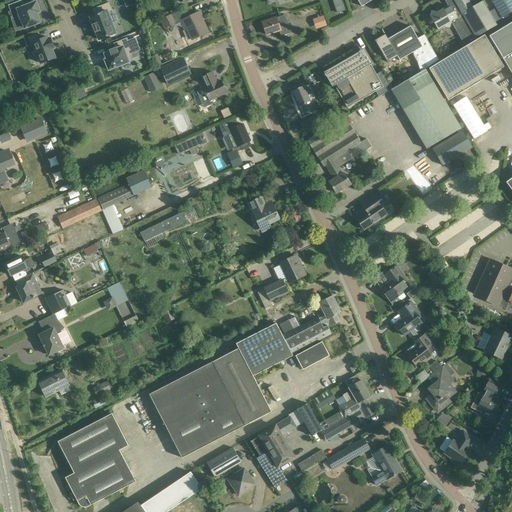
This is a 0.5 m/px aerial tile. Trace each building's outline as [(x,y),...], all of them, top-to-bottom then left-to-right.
[(36,2),(27,6),(27,5),(24,6),(22,0),(8,5),(10,12),(9,13),(13,24),(22,21),(25,29),(40,23),(37,13),(40,12),(36,2)] [(432,11),(430,17),(438,30),(444,26),(450,27),(451,22),(455,20),(463,34),(465,33),(470,41),(497,26),(489,12),(483,1),(472,7),(468,0),(452,0),(451,6),(450,5),(442,9),(443,9),(437,13),(432,11)] [(504,22),(502,18),(511,12),(511,0),(490,0),(495,8),(489,12),(497,26),(504,22)] [(92,25),(95,33),(96,33),(99,40),(115,34),(107,12),(111,10),(109,3),(92,10),(95,16),(90,18),(93,25),(92,25)] [(345,5),(336,7),(338,13),(347,10),(345,5)] [(200,12),(185,19),(182,11),(160,21),(164,29),(174,25),(179,22),(183,30),(185,29),(191,41),(208,33),(204,24),(202,24),(201,21),(204,20),(200,12)] [(280,37),(291,33),(285,15),(262,23),(266,35),(278,31),(280,37)] [(314,29),(325,26),(323,16),(311,19),(314,29)] [(511,22),(489,36),(502,58),(511,51),(511,22)] [(424,35),(418,39),(410,26),(404,30),(388,39),(382,30),(385,35),(375,41),(387,62),(397,57),(399,60),(413,53),(414,55),(413,55),(418,63),(418,62),(423,59),(428,67),(438,60),(424,35)] [(33,45),(41,64),(55,58),(52,50),(54,49),(50,38),(48,39),(47,38),(38,41),(36,34),(24,39),(27,48),(33,45)] [(448,101),(504,67),(484,35),(429,69),(448,101)] [(108,70),(114,68),(114,69),(116,68),(133,61),(129,52),(132,51),(127,38),(113,44),(115,49),(110,51),(110,52),(104,54),(106,60),(105,60),(108,70)] [(373,44),(368,47),(372,53),(377,50),(373,44)] [(364,49),(324,73),(332,87),(334,86),(348,108),(375,92),(379,97),(391,90),(393,89),(383,72),(377,75),(371,65),(373,63),(364,49)] [(511,51),(502,58),(511,73),(511,51)] [(157,54),(150,57),(153,64),(154,67),(161,64),(160,61),(157,54)] [(183,59),(161,69),(168,85),(190,74),(183,59)] [(456,120),(426,71),(425,69),(393,89),(391,90),(427,149),(461,129),(456,120)] [(33,77),(37,87),(54,80),(49,70),(33,77)] [(203,89),(197,92),(204,108),(211,105),(211,104),(209,101),(215,98),(226,93),(221,81),(217,82),(215,83),(214,79),(215,79),(212,72),(203,77),(207,87),(204,88),(205,89),(203,89)] [(157,90),(161,88),(154,73),(150,75),(144,78),(146,83),(152,80),(157,90)] [(299,106),(310,102),(308,96),(312,94),(310,90),(306,91),(304,86),(292,91),(299,106)] [(76,100),(87,96),(84,88),(73,92),(76,100)] [(487,131),(466,97),(453,105),(474,139),(487,131)] [(300,123),(304,130),(317,122),(313,115),(300,123)] [(361,142),(345,117),(308,140),(324,166),(325,165),(330,174),(339,168),(372,147),(366,139),(361,142)] [(48,134),(41,118),(20,127),(27,143),(48,134)] [(227,122),(219,126),(223,134),(227,132),(227,133),(231,134),(232,134),(238,147),(238,146),(243,144),(245,149),(250,146),(249,142),(250,141),(243,124),(239,126),(235,119),(227,122)] [(442,166),(472,148),(462,131),(432,149),(442,166)] [(227,154),(233,168),(242,164),(236,150),(227,154)] [(8,151),(0,154),(0,176),(4,175),(3,172),(1,169),(0,165),(0,164),(11,159),(8,151)] [(407,169),(423,195),(432,189),(434,188),(414,165),(407,169)] [(351,185),(344,173),(343,174),(339,168),(330,174),(333,179),(329,182),(336,194),(351,185)] [(102,209),(113,205),(151,187),(144,171),(126,179),(128,185),(98,199),(102,209)] [(366,211),(358,216),(366,228),(375,223),(387,215),(383,208),(389,204),(386,199),(386,200),(380,191),(367,200),(363,203),(361,204),(362,205),(366,211)] [(262,198),(249,204),(258,223),(261,221),(264,227),(269,224),(279,219),(273,206),(266,209),(264,205),(265,204),(264,204),(262,198)] [(96,199),(57,217),(63,229),(102,212),(96,199)] [(182,212),(140,233),(144,242),(163,233),(187,221),(182,212)] [(21,234),(24,241),(48,231),(44,223),(21,234)] [(0,231),(0,251),(10,247),(11,248),(21,244),(17,236),(15,237),(10,225),(3,228),(4,230),(0,231)] [(52,253),(40,259),(44,267),(56,261),(52,253)] [(408,254),(401,259),(405,265),(412,260),(408,254)] [(10,274),(11,276),(18,273),(20,272),(30,267),(31,268),(31,269),(35,267),(31,258),(23,261),(21,256),(5,264),(5,265),(7,275),(10,274)] [(278,282),(264,289),(269,301),(271,301),(271,302),(288,293),(284,286),(306,275),(303,269),(301,269),(295,256),(279,264),(280,265),(286,278),(278,282)] [(511,268),(489,258),(473,295),(499,307),(505,309),(508,303),(511,304),(511,268)] [(381,289),(379,291),(385,298),(387,297),(390,301),(394,306),(406,297),(401,291),(406,287),(404,283),(407,281),(396,266),(387,272),(383,275),(389,283),(381,289)] [(437,267),(432,271),(438,278),(443,275),(437,267)] [(33,274),(15,282),(18,287),(16,287),(24,303),(35,298),(42,294),(33,275),(33,274)] [(443,275),(438,278),(444,287),(449,283),(443,275)] [(119,283),(107,289),(116,307),(127,301),(119,283)] [(409,297),(419,293),(416,287),(406,292),(409,297)] [(63,290),(45,299),(50,307),(53,315),(55,314),(71,306),(67,298),(63,290)] [(328,328),(339,322),(340,321),(336,314),(341,312),(332,296),(319,303),(326,316),(323,318),(319,319),(323,327),(322,327),(327,336),(332,334),(328,328)] [(396,325),(393,327),(398,334),(401,332),(404,336),(407,333),(414,329),(420,324),(418,320),(422,317),(412,303),(411,302),(401,309),(402,310),(407,316),(403,319),(402,319),(395,325),(396,325)] [(173,308),(161,314),(166,323),(177,318),(173,308)] [(41,321),(38,322),(39,323),(44,333),(39,335),(49,355),(63,349),(62,345),(60,341),(56,335),(64,328),(58,322),(58,321),(56,316),(55,314),(53,315),(41,321)] [(158,390),(149,394),(182,458),(272,412),(253,376),(293,356),(292,355),(303,349),(303,348),(327,336),(322,327),(323,327),(319,319),(323,318),(322,315),(301,326),(291,331),(286,321),(279,325),(284,335),(282,335),(276,323),(236,344),(238,349),(158,390)] [(136,316),(124,322),(127,328),(139,322),(136,316)] [(505,349),(511,336),(497,329),(486,351),(502,359),(506,350),(505,349)] [(436,350),(433,346),(424,334),(413,342),(418,349),(408,356),(412,361),(410,362),(415,369),(435,353),(436,350)] [(187,342),(179,346),(182,351),(189,348),(187,342)] [(322,342),(304,351),(295,356),(303,370),(329,356),(322,342)] [(459,342),(453,347),(459,353),(465,348),(459,342)] [(431,394),(426,398),(437,412),(450,403),(447,399),(452,395),(453,387),(451,384),(454,381),(451,376),(454,373),(447,363),(441,368),(440,367),(440,368),(434,373),(428,378),(433,384),(434,385),(432,386),(432,392),(433,393),(431,394)] [(478,368),(476,377),(483,379),(484,377),(485,371),(485,369),(478,368)] [(38,382),(46,397),(68,386),(61,371),(38,382)] [(110,380),(92,388),(97,398),(99,396),(111,390),(115,389),(110,380)] [(308,404),(297,410),(297,411),(304,422),(312,436),(313,436),(319,432),(325,442),(329,440),(330,442),(340,440),(337,435),(350,428),(353,433),(356,431),(357,430),(354,425),(364,419),(365,420),(376,413),(373,409),(367,398),(371,396),(364,384),(362,381),(362,380),(360,381),(350,387),(348,388),(350,392),(343,396),(347,404),(340,408),(339,408),(341,411),(319,424),(312,412),(308,404)] [(473,403),(471,408),(480,413),(483,408),(486,409),(495,414),(500,403),(491,399),(492,396),(494,397),(500,386),(491,381),(488,380),(481,394),(478,393),(474,403),(473,403)] [(319,399),(323,406),(334,399),(330,392),(319,399)] [(436,421),(446,427),(451,417),(441,412),(436,421)] [(74,473),(128,445),(112,414),(67,437),(58,442),(74,473)] [(256,458),(275,488),(287,481),(279,467),(294,458),(281,436),(296,427),(290,417),(259,435),(260,436),(251,442),(255,449),(260,456),(256,458)] [(378,429),(380,434),(392,429),(390,424),(378,429)] [(453,440),(444,454),(451,458),(450,460),(457,465),(458,463),(460,464),(465,456),(464,455),(475,439),(463,431),(456,442),(453,440)] [(363,438),(326,459),(327,461),(333,470),(369,450),(363,438)] [(87,507),(136,482),(119,450),(128,446),(128,445),(74,473),(65,478),(73,492),(70,494),(74,501),(76,499),(79,504),(80,506),(82,507),(84,507),(86,507),(87,507)] [(380,471),(370,477),(376,486),(402,471),(388,445),(371,454),(380,471)] [(207,463),(215,477),(241,462),(233,448),(207,463)] [(326,458),(325,457),(321,451),(298,466),(302,473),(326,458)] [(239,495),(255,485),(244,468),(228,479),(239,495)] [(167,511),(202,489),(196,480),(191,472),(141,505),(145,511),(167,511)] [(302,474),(294,479),(298,486),(306,481),(302,474)] [(414,499),(422,504),(426,498),(418,492),(414,499)] [(145,511),(138,502),(122,511),(145,511)]
